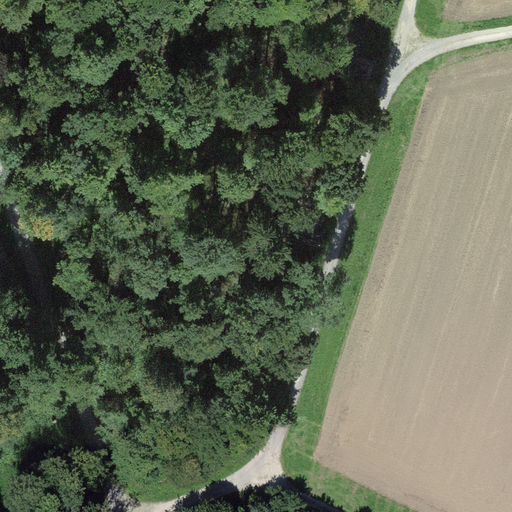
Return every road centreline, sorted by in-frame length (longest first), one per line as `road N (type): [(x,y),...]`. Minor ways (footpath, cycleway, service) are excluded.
road 1 (track): [(173,511),(266,475),(325,245),(386,64)]
road 2 (track): [(0,173),(93,436),(131,511)]
road 3 (track): [(386,64),(426,46),(511,31)]
